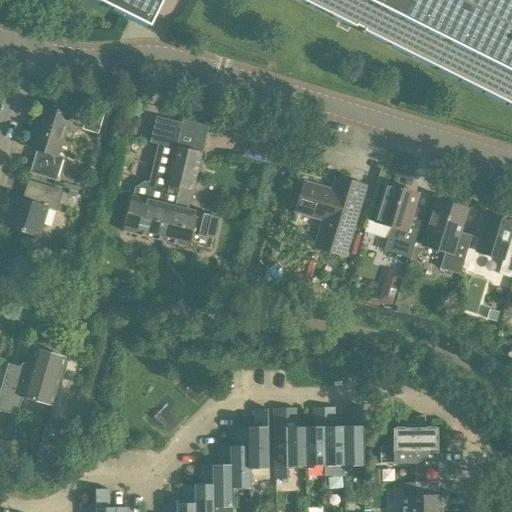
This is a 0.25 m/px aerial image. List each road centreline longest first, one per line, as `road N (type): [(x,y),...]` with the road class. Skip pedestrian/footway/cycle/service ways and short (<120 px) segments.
road 1 (unclassified): [(511,163),(165,58),(36,50)]
road 2 (residential): [(50,511),(101,471),(146,470),(219,405),(255,393),(425,397),(464,430)]
